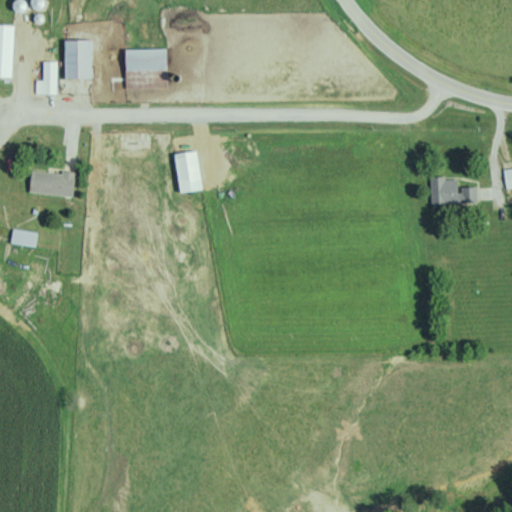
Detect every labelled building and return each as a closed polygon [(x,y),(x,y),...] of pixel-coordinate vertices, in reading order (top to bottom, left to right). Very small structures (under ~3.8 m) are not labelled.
[(0,76),(13,76),(13,24),(0,23),(0,76)] [(64,39),(64,78),(91,78),(91,39),(64,39)] [(166,48),(125,48),(125,88),(166,88),(166,48)] [(56,93),(56,61),(44,61),(44,81),(37,81),(37,93),(56,93)] [(196,151),(174,154),(179,192),(201,189),(196,151)] [(511,187),(511,167),(503,169),(506,188),(511,187)] [(71,196),(74,173),(31,168),(29,192),(71,196)] [(430,177),(430,204),(477,203),(477,186),(457,187),(457,176),(430,177)] [(10,242),(35,247),(38,232),(13,227),(10,242)]
